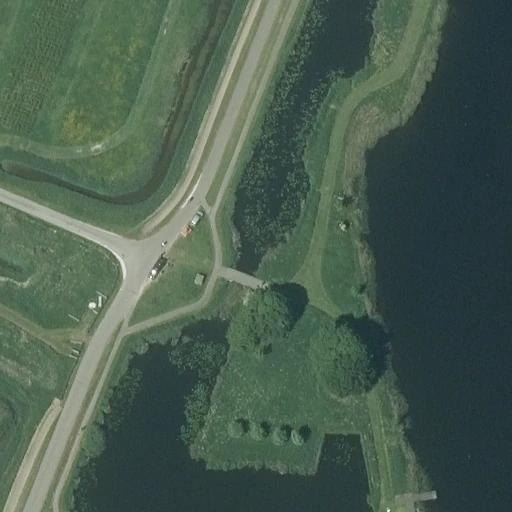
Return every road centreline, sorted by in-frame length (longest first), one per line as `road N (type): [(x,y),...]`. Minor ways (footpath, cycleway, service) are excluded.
road 1 (unknown): [(151,258),(181,202),(259,0)]
road 2 (unknown): [(77,400),(47,435),(17,511)]
